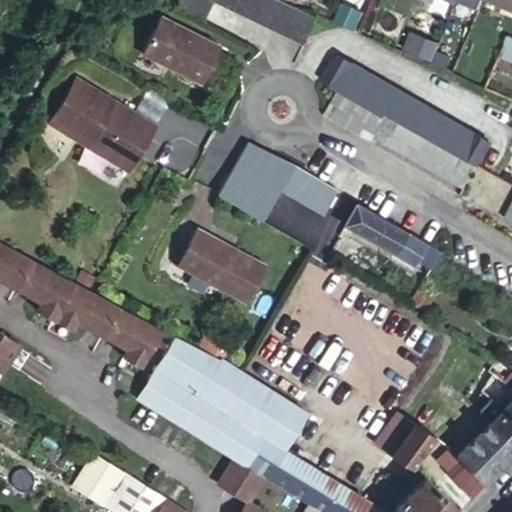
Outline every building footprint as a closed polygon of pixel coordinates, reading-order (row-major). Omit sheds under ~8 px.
[(174,0),(173,2),(200,16),(208,0),(174,0)] [(219,0),(302,41),(316,14),(307,10),(295,4),(286,0),(219,0)] [(311,0),(296,0),(295,4),(307,10),(311,0)] [(459,0),(460,0),(458,5),(469,10),(473,0),(459,0)] [(511,0),(482,0),(498,6),(511,11),(511,0)] [(334,22),(353,30),(361,12),(343,4),(334,22)] [(160,16),(142,52),(202,82),(220,46),(160,16)] [(410,53),(433,63),(439,49),(415,39),(410,53)] [(334,54),(320,81),(334,88),(340,91),(382,114),(418,133),(472,162),(476,165),(491,141),(334,54)] [(511,67),(511,66),(502,61),(495,75),(506,80),(511,67)] [(51,122),(129,169),(156,124),(77,77),(51,122)] [(340,91),(334,88),(321,111),(369,138),(370,136),(328,112),(340,91)] [(328,112),(370,136),(382,114),(340,91),(328,112)] [(382,114),(370,136),(406,155),(418,133),(382,114)] [(459,186),(472,162),(418,133),(406,155),(459,186)] [(278,157),(249,142),(237,165),(265,180),(278,157)] [(281,189),(287,180),(295,165),(278,157),(265,180),(281,189)] [(290,182),(349,216),(357,202),(295,165),(287,180),(290,182)] [(290,182),(287,180),(281,189),(284,191),(290,182)] [(511,201),(503,218),(511,223),(511,201)] [(418,259),(432,267),(441,252),(357,202),(349,216),(346,223),(414,264),(418,259)] [(198,228),(179,265),(247,301),(267,264),(198,228)] [(138,360),(160,324),(90,287),(0,240),(0,277),(40,298),(35,307),(70,325),(75,316),(125,342),(120,351),(138,360)] [(441,252),(432,267),(442,273),(450,257),(441,252)] [(511,294),(500,287),(490,302),(511,316),(511,294)] [(471,320),(462,333),(480,344),(489,331),(471,320)] [(0,367),(17,342),(0,330),(0,367)] [(219,359),(173,332),(151,369),(193,393),(196,395),(219,359)] [(196,395),(261,435),(280,447),(292,428),(302,411),(285,400),(219,359),(196,395)] [(193,393),(151,369),(135,395),(176,421),(193,393)] [(232,456),(244,463),(261,435),(196,395),(193,393),(176,421),(232,456)] [(500,432),(511,443),(511,416),(505,409),(492,422),(501,431),(500,432)] [(374,446),(392,457),(415,469),(416,469),(432,441),(394,411),(374,446)] [(465,469),(486,485),(511,456),(511,443),(500,432),(491,423),(455,460),(458,463),(465,469)] [(263,475),(283,488),(308,504),(322,511),(374,511),(377,508),(301,460),(280,447),(261,435),(244,463),(263,475)] [(106,502),(125,470),(94,450),(75,482),(106,502)] [(227,489),(246,500),(263,475),(244,463),(232,456),(217,483),(227,489)] [(444,479),(471,501),(486,485),(465,469),(458,463),(444,479)] [(115,511),(154,511),(165,495),(145,482),(141,481),(130,473),(128,471),(106,506),(115,511)] [(461,511),(462,511),(425,480),(420,486),(448,511),(461,511)] [(448,511),(420,486),(394,511),(448,511)] [(184,511),(165,500),(156,511),(184,511)] [(238,511),(265,511),(246,500),(238,511)]
